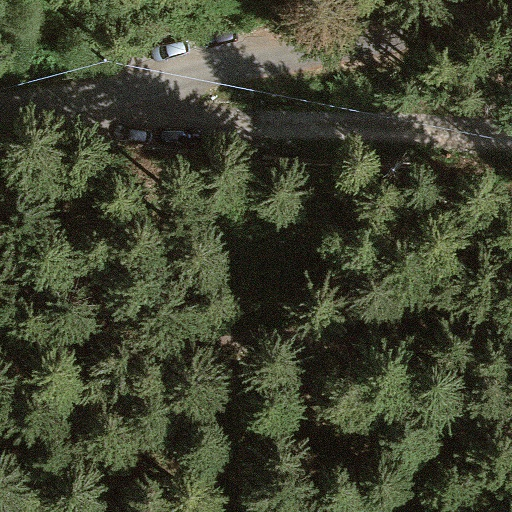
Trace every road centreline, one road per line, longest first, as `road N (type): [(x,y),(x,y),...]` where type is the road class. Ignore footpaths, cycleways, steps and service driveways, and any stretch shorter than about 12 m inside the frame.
road 1 (unclassified): [(511,29),(146,65),(0,101)]
road 2 (track): [(511,309),(321,299),(0,340)]
road 3 (track): [(511,129),(277,110),(194,88),(146,65)]
